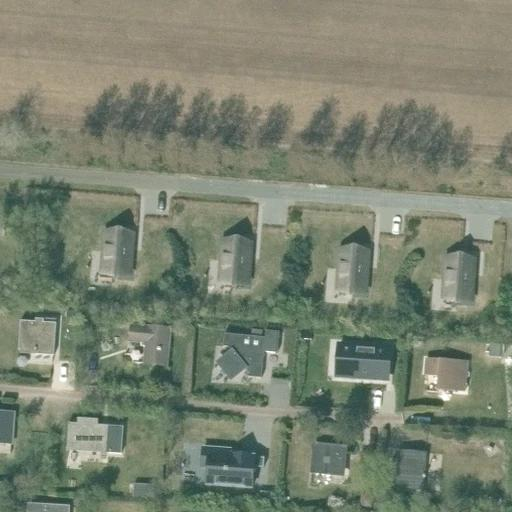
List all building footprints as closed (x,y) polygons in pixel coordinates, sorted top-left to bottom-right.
[(106,233),(102,274),(129,276),(132,235),(106,233)] [(220,284),(247,286),(250,244),(223,242),(220,284)] [(340,250),(337,292),(364,294),(367,253),(340,250)] [(473,260),(446,258),(443,300),(470,302),(473,260)] [(19,322),(17,351),(35,352),(35,356),(53,357),(55,324),(19,322)] [(91,323),(81,323),(81,337),(91,336),(91,323)] [(129,325),(128,343),(140,344),(140,347),(144,347),(143,366),(167,368),(170,329),(129,325)] [(265,332),(264,339),(224,335),(222,348),(231,349),(234,352),(220,364),(231,377),(244,366),(248,372),(248,378),(261,379),(263,353),(277,354),(278,333),(265,332)] [(295,332),(295,340),(307,341),(307,333),(295,332)] [(339,346),(338,370),(355,371),(355,379),(387,381),(389,349),(362,348),(358,347),(339,346)] [(488,348),(488,358),(501,359),(501,349),(488,348)] [(425,360),(424,377),(438,378),(437,389),(464,390),(466,368),(449,367),(449,361),(425,360)] [(0,413),(0,443),(12,445),(14,415),(0,413)] [(97,420),(76,419),(76,425),(67,425),(66,452),(121,455),(122,427),(97,426),(97,420)] [(313,446),(311,472),(343,474),(345,449),(313,446)] [(205,485),(251,489),(253,468),(263,469),(264,459),(254,459),(254,458),(230,456),(230,452),(203,450),(201,468),(207,468),(205,485)] [(392,461),(391,469),(397,469),(395,489),(422,491),(426,453),(398,451),(397,461),(392,461)] [(24,478),(14,476),(13,488),(22,489),(24,478)] [(163,485),(162,497),(171,498),(172,486),(163,485)] [(487,502),(495,507),(501,499),(494,494),(487,502)] [(11,495),(10,507),(20,507),(21,496),(11,495)]
